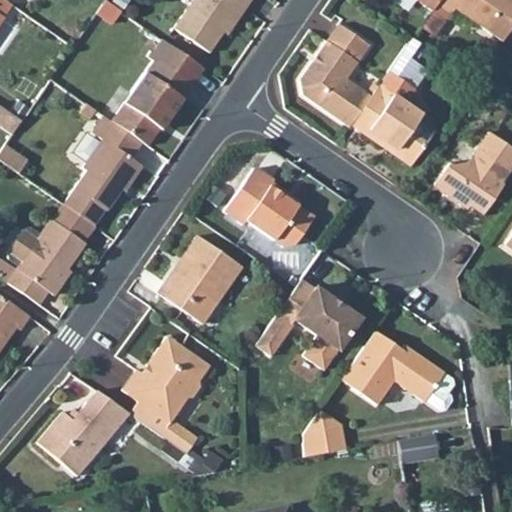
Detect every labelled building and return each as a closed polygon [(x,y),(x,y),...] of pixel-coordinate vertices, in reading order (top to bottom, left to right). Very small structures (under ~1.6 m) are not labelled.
[(0,0),(0,21),(3,18),(2,17),(10,5),(3,0),(0,0)] [(191,0),(172,28),(207,52),(222,31),(227,24),(228,26),(229,26),(231,26),(232,25),(233,24),(249,0),(191,0)] [(414,0),(431,11),(433,7),(438,0),(414,0)] [(447,16),(453,9),(500,42),(511,25),(511,0),(438,0),(433,7),(447,16)] [(447,16),(433,7),(431,11),(419,28),(433,37),(447,16)] [(222,31),(226,34),(233,24),(232,25),(231,26),(229,26),(228,26),(227,24),(222,31)] [(324,41),(329,44),(341,26),(336,24),(324,41)] [(301,95),(348,127),(350,124),(364,103),(369,96),(344,79),(367,45),(341,26),(329,44),(324,41),(298,80),(301,95)] [(409,38),(405,43),(413,49),(418,43),(412,39),(409,38)] [(141,142),(146,146),(158,128),(160,129),(192,83),(189,81),(199,66),(165,42),(110,121),(141,142)] [(413,49),(405,43),(398,54),(412,64),(413,63),(420,54),(413,49)] [(398,54),(387,71),(410,87),(422,69),(413,63),(412,64),(398,54)] [(369,96),(364,103),(378,114),(367,130),(395,149),(392,153),(410,165),(434,130),(417,119),(420,115),(403,103),(413,88),(410,87),(387,71),(377,85),(369,96)] [(485,90),(502,102),(508,93),(491,81),(485,90)] [(365,93),(369,96),(377,85),(373,82),(365,93)] [(350,124),(392,153),(395,149),(367,130),(378,114),(364,103),(350,124)] [(97,112),(87,105),(80,114),(91,121),(97,112)] [(0,127),(10,135),(20,121),(0,107),(0,127)] [(84,171),(61,204),(91,225),(102,209),(104,211),(120,188),(125,182),(128,184),(141,166),(130,158),(141,142),(110,121),(102,116),(90,132),(100,140),(80,168),(84,171)] [(451,165),(448,163),(432,186),(460,206),(463,202),(481,215),(502,184),(500,183),(511,166),(511,149),(487,132),(466,163),(451,165)] [(26,160),(3,145),(0,149),(0,162),(17,174),(26,160)] [(252,169),(222,212),(241,225),(244,221),(281,248),(293,245),(313,216),(297,205),(284,196),(286,193),(271,182),(273,180),(256,168),(252,169)] [(284,196),(297,205),(299,202),(286,193),(284,196)] [(50,220),(81,241),(91,225),(61,204),(50,220)] [(5,283),(36,304),(45,292),(51,296),(63,278),(60,275),(65,268),(83,242),(81,241),(50,220),(49,219),(38,235),(28,228),(21,229),(5,252),(7,259),(17,266),(15,270),(5,283)] [(195,237),(155,294),(199,325),(239,267),(195,237)] [(0,279),(5,283),(15,270),(0,259),(0,279)] [(60,275),(63,278),(68,271),(65,268),(60,275)] [(289,325),(292,320),(315,336),(301,356),(322,371),(359,319),(314,287),(312,290),(299,280),(275,315),(289,325)] [(0,346),(14,327),(18,330),(27,316),(0,297),(0,346)] [(442,374),(443,373),(412,351),(409,355),(400,349),(374,331),(340,380),(376,405),(392,381),(423,402),(423,401),(442,374)] [(165,336),(145,365),(149,368),(144,376),(140,373),(135,370),(120,391),(136,402),(128,414),(185,454),(196,438),(170,420),(186,398),(191,397),(198,387),(197,381),(208,366),(165,336)] [(400,349),(409,355),(412,351),(403,345),(400,349)] [(140,373),(144,376),(149,368),(145,365),(140,373)] [(442,374),(423,401),(438,411),(442,410),(448,401),(448,396),(445,394),(451,385),(451,380),(442,374)] [(94,391),(70,420),(61,412),(35,443),(60,464),(72,450),(87,462),(128,414),(94,391)] [(339,426),(318,411),(302,434),(303,457),(344,450),(339,426)] [(431,434),(397,440),(400,463),(435,456),(431,434)] [(60,464),(75,477),(87,462),(72,450),(60,464)] [(477,479),(461,481),(464,496),(479,494),(477,479)]
